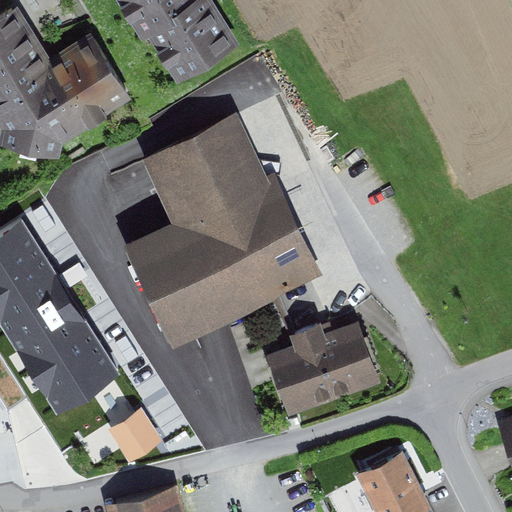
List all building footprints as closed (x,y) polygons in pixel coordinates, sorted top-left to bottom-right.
[(133,0),(140,11),(137,13),(148,31),(154,27),(164,43),(167,41),(177,57),(174,59),(183,74),(232,44),(204,0),(133,0)] [(12,8),(0,14),(0,106),(10,122),(6,138),(21,141),(21,138),(39,141),(38,145),(52,148),(56,132),(85,114),(83,111),(100,100),(102,103),(126,89),(94,37),(52,62),(45,62),(12,8)] [(228,117),(151,153),(182,219),(133,242),(175,332),(285,281),(286,283),(289,282),(288,279),(315,267),(273,176),(259,183),(228,117)] [(22,220),(0,233),(0,322),(58,414),(120,374),(22,220)] [(300,343),(272,352),(290,402),(375,372),(358,322),(323,334),(318,321),(295,329),(300,343)] [(142,407),(108,428),(129,461),(163,439),(142,407)] [(511,425),(502,429),(506,442),(510,440),(511,445),(511,425)] [(401,451),(361,471),(381,511),(406,511),(425,503),(427,502),(401,451)] [(185,511),(177,482),(116,499),(120,511),(185,511)] [(430,511),(425,503),(406,511),(430,511)]
